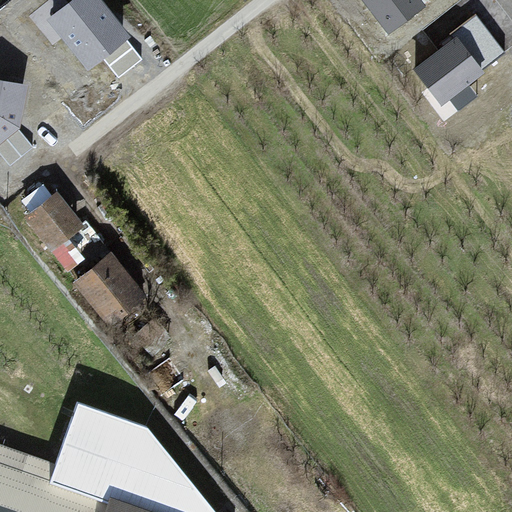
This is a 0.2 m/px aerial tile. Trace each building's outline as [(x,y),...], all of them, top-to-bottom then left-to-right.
[(46,0),(51,9),(67,0),(46,0)] [(129,37),(98,0),(72,0),(47,20),(88,70),(129,37)] [(422,0),(364,0),(390,33),(426,5),(422,0)] [(457,36),(414,69),(442,105),(484,73),(457,36)] [(28,87),(0,80),(0,143),(20,128),(28,87)] [(58,195),(28,220),(56,254),(86,228),(58,195)] [(113,255),(77,284),(113,328),(149,300),(113,255)] [(48,464),(0,447),(0,511),(212,511),(144,421),(71,398),(48,464)]
